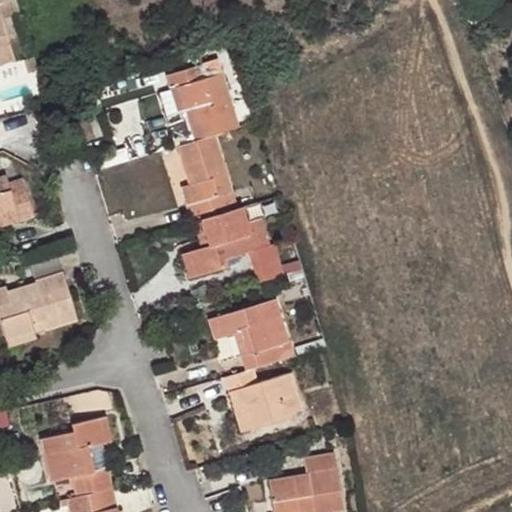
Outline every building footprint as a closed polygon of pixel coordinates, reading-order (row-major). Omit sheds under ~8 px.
[(0,53),(13,49),(0,6),(0,53)] [(0,53),(0,63),(16,58),(13,49),(0,53)] [(217,133),(240,126),(225,73),(211,77),(205,65),(168,77),(172,90),(180,87),(186,112),(195,140),(217,133)] [(180,87),(172,90),(179,113),(186,112),(180,87)] [(195,140),(178,145),(189,184),(197,203),(188,207),(193,221),(202,218),(238,207),(217,133),(195,140)] [(20,212),(23,221),(37,217),(28,185),(13,189),(9,175),(0,177),(0,218),(1,218),(20,212)] [(197,203),(189,184),(181,187),(188,207),(197,203)] [(252,222),(245,205),(238,207),(202,218),(210,246),(202,249),(188,253),(195,276),(230,265),(228,259),(272,245),(265,218),(252,222)] [(20,212),(1,218),(4,227),(23,221),(20,212)] [(202,218),(193,221),(202,249),(210,246),(202,218)] [(57,251),(29,260),(33,275),(61,266),(57,251)] [(189,278),(195,276),(188,253),(183,254),(189,278)] [(0,320),(2,320),(10,341),(38,333),(36,324),(47,322),(49,331),(79,322),(64,271),(37,279),(37,281),(9,289),(7,286),(0,288),(0,320)] [(256,368),(284,360),(280,345),(291,341),(278,299),(217,318),(223,338),(235,335),(244,332),(252,353),(242,356),(247,371),(256,368)] [(223,338),(217,318),(212,319),(219,339),(223,338)] [(36,324),(38,333),(45,331),(46,332),(49,331),(47,322),(36,324)] [(235,335),(242,356),(252,353),(244,332),(235,335)] [(38,333),(10,341),(12,349),(40,340),(38,333)] [(247,371),(227,377),(231,392),(237,391),(242,406),(254,403),(262,428),(295,416),(294,413),(306,408),(294,372),(261,381),(256,368),(247,371)] [(237,391),(231,392),(244,434),(262,428),(254,403),(242,406),(237,391)] [(108,416),(99,419),(105,443),(113,441),(108,416)] [(73,478),(76,497),(114,489),(110,469),(103,469),(97,470),(92,445),(97,444),(105,443),(99,419),(73,425),(74,433),(43,440),(52,482),(73,478)] [(97,470),(103,469),(97,444),(92,445),(97,470)] [(272,479),(276,511),(286,511),(301,510),(300,511),(346,511),(337,453),(306,458),(309,472),(272,479)] [(119,511),(114,489),(76,497),(79,511),(119,511)]
